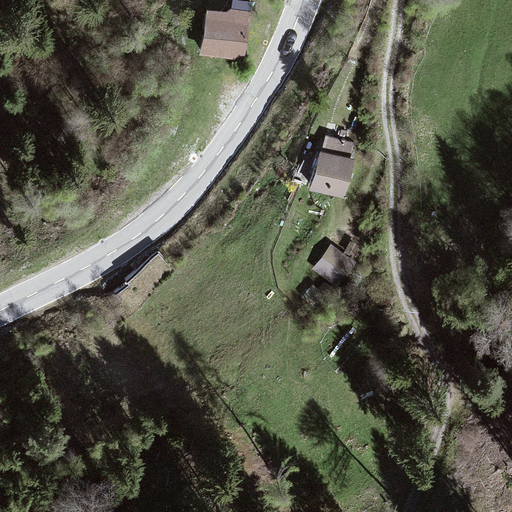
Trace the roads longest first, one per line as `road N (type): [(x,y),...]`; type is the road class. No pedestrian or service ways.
road 1 (track): [(398,0),(387,90),(396,250),(407,302),(440,364),(447,400),(417,511)]
road 2 (tertiary): [(304,0),(273,70),(183,194),(109,253),(0,309)]
